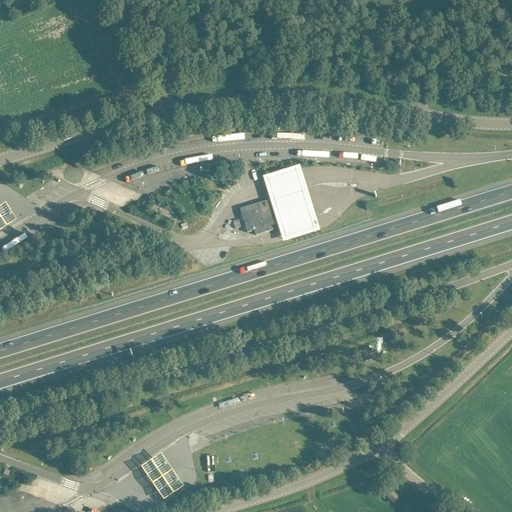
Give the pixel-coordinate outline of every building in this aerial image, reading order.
[(266,177),(273,199),(280,223),(286,242),(319,232),(299,167),(266,177)] [(273,199),(240,209),(247,233),(254,231),(255,234),(256,235),(272,230),(271,226),(280,223),(273,199)] [(0,232),(18,222),(15,217),(9,207),(7,205),(0,209),(0,232)] [(326,235),(311,240),(312,244),(327,239),(326,235)] [(4,247),(15,243),(13,239),(3,244),(4,247)] [(362,352),(365,362),(371,360),(368,350),(362,352)] [(274,381),(249,387),(250,392),(275,385),(274,381)] [(165,460),(162,457),(142,470),(145,474),(160,497),(163,503),(184,489),(180,484),(165,460)] [(388,489),(383,495),(393,503),(398,498),(388,489)]
